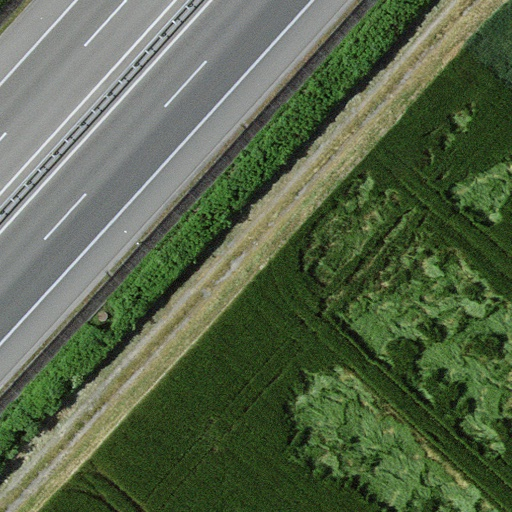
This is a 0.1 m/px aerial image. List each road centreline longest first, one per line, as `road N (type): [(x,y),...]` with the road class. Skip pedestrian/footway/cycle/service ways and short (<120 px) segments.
road 1 (track): [(465,0),(0,511)]
road 2 (motorway): [(0,287),(261,0)]
road 3 (motorway): [(126,0),(0,138)]
